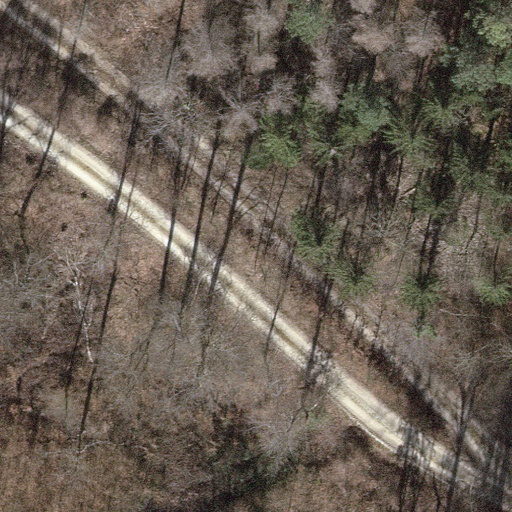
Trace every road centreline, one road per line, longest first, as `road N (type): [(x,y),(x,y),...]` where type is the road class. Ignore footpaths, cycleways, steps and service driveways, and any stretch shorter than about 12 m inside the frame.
road 1 (track): [(511,456),(460,391),(25,0)]
road 2 (track): [(0,117),(344,386),(511,492)]
